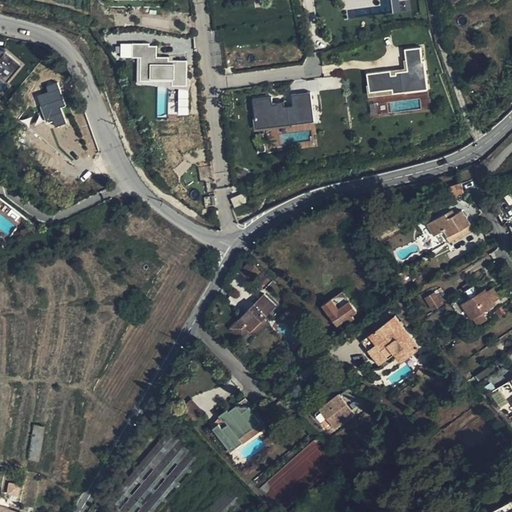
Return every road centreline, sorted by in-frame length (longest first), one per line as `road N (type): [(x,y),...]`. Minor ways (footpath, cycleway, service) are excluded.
road 1 (residential): [(0,23),(53,37),(94,76),(122,152),(175,215),(234,248)]
road 2 (unclassified): [(234,248),(307,199),(462,157),(511,120)]
road 3 (unclassified): [(78,511),(190,322)]
road 4 (unknown): [(0,186),(53,210),(137,169)]
